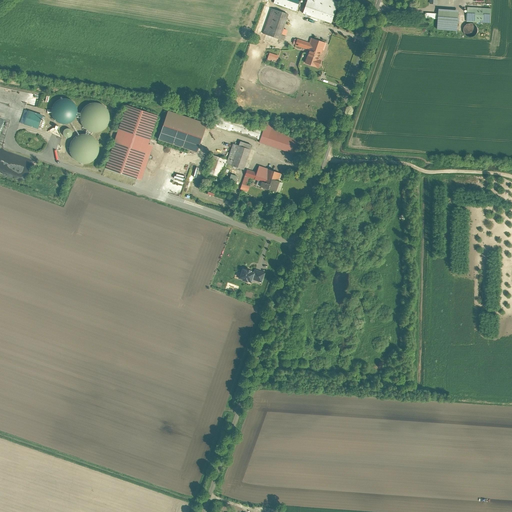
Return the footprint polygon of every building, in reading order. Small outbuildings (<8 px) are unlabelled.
[(273,0),(273,3),(296,11),(299,0),(273,0)] [(334,0),(306,0),(302,13),(331,23),(338,1),(334,0)] [(490,8),(468,7),(467,21),(490,22),(490,8)] [(271,8),(263,34),(284,41),(286,36),(281,34),(288,14),(271,8)] [(459,10),(438,9),(437,29),(457,31),(459,10)] [(468,36),(471,36),(474,36),(476,34),(477,32),(478,30),(477,27),(476,25),(474,23),(471,23),(468,23),(466,25),(465,27),(464,30),(465,32),(466,34),(468,36)] [(312,38),(310,43),(295,38),(293,44),(308,49),(304,63),(317,68),(325,43),(312,38)] [(278,55),(269,52),(268,58),(276,61),(278,55)] [(11,99),(14,91),(10,89),(9,93),(6,92),(4,98),(7,99),(7,101),(4,100),(3,104),(2,103),(1,106),(7,108),(10,99),(11,99)] [(60,124),(64,124),(67,123),(71,121),(73,119),(75,116),(76,112),(75,108),(74,105),(72,102),(69,100),(65,99),(62,99),(58,99),(55,101),(52,104),(51,107),(50,111),(50,114),(52,118),(54,120),(57,123),(60,124)] [(91,131),(95,132),(99,131),(102,129),(105,126),(107,123),(108,120),(108,116),(108,112),(106,108),(103,105),(100,103),(96,102),(92,102),(89,103),(85,105),(82,107),(80,110),(79,114),(79,118),(80,122),(81,125),(84,128),(87,130),(91,131)] [(156,116),(125,106),(105,168),(141,180),(152,146),(147,144),(156,116)] [(38,128),(42,115),(28,110),(23,123),(38,128)] [(204,123),(167,111),(157,139),(195,151),(204,123)] [(264,126),(258,142),(294,154),(299,138),(264,126)] [(66,137),(68,137),(70,136),(71,135),(72,133),(72,131),(71,129),(69,128),(67,128),(65,129),(64,130),(63,132),(63,134),(64,136),(66,137)] [(81,163),(84,163),(88,162),(91,160),(94,158),(96,154),(97,151),(97,147),(96,144),(95,140),(92,138),(89,136),(85,134),(82,134),(78,135),(75,137),(72,139),(70,143),(69,146),(69,150),(70,153),(71,157),(74,159),(77,161),(81,163)] [(222,177),(226,164),(242,170),(251,145),(240,142),(239,146),(233,144),(227,160),(212,155),(207,172),(222,177)] [(248,177),(257,180),(256,186),(275,192),(281,173),(259,166),(257,172),(247,169),(244,176),(241,186),(245,188),(248,177)] [(255,269),(254,271),(241,267),(237,277),(251,282),(252,279),(261,282),(265,272),(255,269)]
